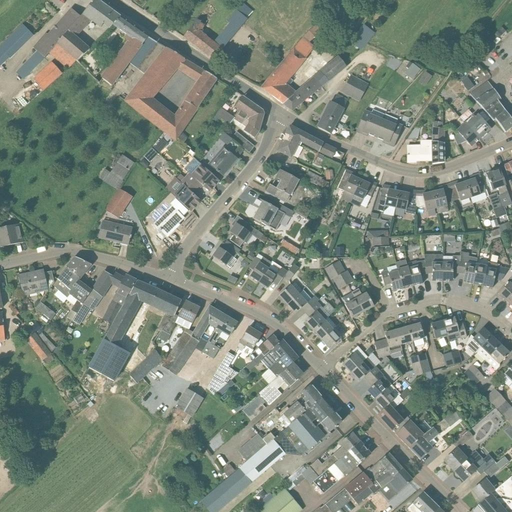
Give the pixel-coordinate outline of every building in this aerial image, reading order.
[(93,0),(80,17),(70,8),(47,34),(46,33),(33,47),(36,51),(43,57),(49,50),(67,66),(74,58),(77,61),(88,50),(86,48),(75,38),(92,17),(109,31),(114,26),(120,18),(96,0),(93,0)] [(213,61),(251,11),(243,4),(237,11),(236,10),(227,21),(229,24),(213,42),(204,54),(213,61)] [(127,42),(100,78),(103,80),(112,87),(129,64),(148,38),(148,37),(136,29),(126,22),(120,18),(114,25),(120,30),(126,34),(131,37),(130,39),(127,42)] [(192,27),(189,30),(183,38),(191,44),(200,32),(205,25),(196,18),(191,26),(192,27)] [(34,36),(28,30),(22,25),(0,46),(0,67),(9,58),(10,60),(22,48),(34,36)] [(315,25),(302,38),(308,44),(322,31),(315,25)] [(366,26),(355,38),(351,42),(360,50),(365,44),(374,33),(366,26)] [(495,34),(487,40),(491,44),(493,42),(498,37),(500,35),(497,31),(495,34)] [(200,32),(191,44),(199,50),(209,39),(200,32)] [(327,52),(335,42),(328,37),(321,48),(327,52)] [(148,38),(129,64),(137,69),(157,43),(156,43),(148,38)] [(262,88),(282,104),(294,94),(286,88),(287,86),(286,85),(306,59),(305,59),(310,52),(306,49),(308,46),(300,40),(299,42),(298,42),(262,88)] [(184,60),(169,51),(166,49),(157,43),(137,69),(144,75),(123,102),(175,142),(178,139),(182,133),(197,109),(216,79),(205,72),(205,73),(198,83),(197,82),(174,115),(153,99),(177,70),(187,76),(194,66),(184,60)] [(23,78),(43,57),(36,51),(16,72),(23,78)] [(339,59),(321,73),(330,80),(346,67),(344,65),(339,59)] [(51,62),(33,79),(43,91),(62,74),(51,62)] [(412,64),(405,72),(413,78),(420,70),(412,64)] [(292,111),(330,80),(321,73),(295,94),(294,94),(282,104),(292,111)] [(426,73),(421,80),(426,84),(431,77),(426,73)] [(352,76),(343,94),(359,103),(368,85),(352,76)] [(468,90),(475,85),(468,76),(462,80),(468,90)] [(488,83),(470,95),(478,104),(494,92),(493,89),(492,89),(492,88),(488,83)] [(494,92),(478,104),(485,111),(498,102),(500,100),(494,92)] [(332,103),(330,102),(322,118),(335,125),(347,100),(336,94),(332,103)] [(240,110),(234,118),(221,109),(216,116),(229,125),(234,119),(241,125),(255,106),(242,97),(236,106),(240,110)] [(498,102),(485,111),(494,122),(495,120),(496,121),(506,114),(498,102)] [(254,139),(258,132),(263,115),(262,111),(255,106),(241,125),(246,129),(245,131),(254,139)] [(364,110),(358,128),(364,130),(362,135),(367,137),(368,135),(373,137),(375,138),(382,120),(371,115),(371,113),(364,110)] [(511,121),(506,114),(496,121),(504,133),(511,127),(511,121)] [(464,124),(479,140),(491,130),(477,115),(474,118),(473,116),(464,124)] [(317,128),(330,135),(335,125),(322,118),(317,128)] [(382,120),(375,138),(383,141),(382,143),(387,145),(389,141),(395,143),(403,126),(396,123),(395,125),(382,120)] [(458,134),(454,138),(457,146),(466,142),(471,148),(479,140),(464,124),(456,131),(458,134)] [(289,127),(277,151),(286,156),(291,158),(299,143),(332,159),(336,150),(332,148),(322,144),(312,139),(306,135),(289,127)] [(417,139),(420,129),(414,128),(406,139),(413,139),(413,142),(416,142),(416,139),(417,139)] [(432,128),(431,141),(432,141),(432,161),(432,165),(444,163),(444,144),(443,144),(444,129),(442,129),(433,128),(432,128)] [(237,142),(242,146),(247,141),(236,132),(232,138),(237,142)] [(182,133),(178,139),(184,144),(188,138),(182,133)] [(155,143),(160,150),(169,143),(164,136),(155,143)] [(420,145),(407,146),(407,163),(415,162),(415,160),(421,160),(421,162),(432,161),(432,141),(431,141),(420,141),(420,145)] [(151,163),(161,154),(153,146),(144,155),(151,163)] [(208,165),(223,177),(225,179),(233,170),(230,168),(237,159),(223,147),(208,165)] [(238,158),(243,151),(244,151),(239,148),(234,155),(238,158)] [(511,162),(503,167),(511,186),(511,149),(511,150),(511,162)] [(193,158),(195,159),(199,163),(202,160),(196,155),(193,158)] [(122,181),(134,164),(122,156),(110,173),(104,170),(99,179),(118,191),(124,182),(122,181)] [(194,159),(184,169),(185,170),(190,175),(186,179),(185,179),(199,192),(199,191),(201,190),(203,187),(209,193),(219,182),(202,166),(199,163),(195,159),(194,159)] [(266,192),(286,203),(289,196),(290,196),(298,181),(280,170),(275,178),(281,181),(277,189),(269,185),(266,192)] [(339,185),(337,189),(343,192),(340,199),(349,203),(360,180),(354,177),(350,176),(352,173),(346,170),(339,185)] [(499,171),(486,175),(491,189),(492,191),(498,189),(500,196),(497,197),(502,208),(503,207),(504,208),(511,205),(507,193),(499,171)] [(321,180),(322,179),(307,172),(304,179),(326,190),(329,183),(321,180)] [(480,195),(486,193),(479,174),(474,176),(475,179),(464,183),(469,199),(480,196),(480,195)] [(175,178),(165,189),(173,197),(191,213),(201,202),(195,196),(199,192),(185,179),(185,180),(181,184),(176,179),(175,178)] [(360,180),(349,203),(359,208),(363,201),(365,195),(370,198),(377,185),(371,182),(370,185),(360,180)] [(454,183),(448,185),(453,201),(458,199),(459,202),(469,199),(464,183),(458,185),(455,186),(454,183)] [(436,192),(431,193),(434,209),(436,209),(438,215),(448,212),(446,204),(451,202),(453,201),(448,185),(446,186),(442,187),(439,188),(439,191),(436,192)] [(383,186),(377,211),(384,212),(388,208),(394,210),(398,192),(388,190),(389,187),(383,186)] [(132,197),(119,189),(106,212),(118,219),(132,197)] [(398,192),(394,210),(405,212),(404,214),(415,216),(415,209),(415,208),(415,192),(409,191),(409,194),(405,194),(398,192)] [(415,192),(415,208),(424,208),(425,211),(434,209),(431,193),(426,194),(422,195),(421,192),(415,192)] [(488,197),(496,219),(506,215),(504,208),(503,207),(502,208),(497,197),(496,194),(488,197)] [(257,199),(253,206),(258,209),(253,219),(262,224),(268,227),(275,231),(284,215),(291,218),(294,213),(282,207),(270,200),(268,204),(257,199)] [(298,205),(294,212),(307,218),(310,211),(298,205)] [(165,237),(184,219),(172,206),(152,225),(157,230),(156,231),(159,233),(160,232),(165,237)] [(98,238),(128,245),(130,239),(131,236),(132,229),(102,222),(98,238)] [(19,224),(0,228),(0,247),(0,248),(10,246),(23,243),(22,241),(20,231),(19,224)] [(233,227),(229,233),(233,235),(230,241),(239,247),(243,242),(246,245),(252,236),(254,237),(258,232),(248,225),(249,225),(247,224),(244,228),(236,224),(233,227)] [(499,229),(491,232),(493,238),(501,235),(499,229)] [(279,245),(278,247),(294,257),(300,249),(300,248),(284,238),(283,239),(279,245)] [(372,246),(388,246),(388,238),(372,238),(372,246)] [(216,251),(212,257),(220,262),(221,263),(223,264),(226,266),(227,264),(231,267),(232,268),(243,276),(251,263),(248,261),(247,260),(240,255),(237,254),(220,241),(216,246),(214,249),(216,251)] [(343,248),(335,248),(335,257),(344,257),(343,248)] [(473,283),(476,265),(477,259),(468,257),(468,254),(460,253),(460,257),(458,275),(463,275),(462,282),(473,285),(473,283)] [(432,255),(432,261),(423,262),(425,275),(430,274),(432,282),(442,282),(442,264),(442,255),(432,255)] [(255,258),(249,268),(254,271),(249,277),(258,283),(268,269),(272,263),(271,263),(263,257),(260,261),(255,258)] [(442,264),(442,282),(452,282),(453,274),(458,275),(460,257),(452,257),(442,257),(442,264)] [(74,276),(66,286),(68,288),(71,285),(75,278),(78,274),(82,276),(90,266),(75,258),(65,269),(74,276)] [(398,273),(403,288),(412,285),(406,264),(405,261),(395,263),(398,273)] [(406,264),(412,285),(412,287),(422,284),(420,276),(425,275),(423,262),(416,263),(416,261),(406,264)] [(283,278),(288,272),(281,268),(272,262),(271,263),(272,263),(268,269),(258,283),(267,289),(272,282),(277,286),(283,278)] [(326,268),(329,274),(342,267),(339,262),(326,268)] [(507,270),(497,267),(497,265),(487,263),(486,267),(482,285),(482,287),(492,289),(494,279),(501,281),(507,270)] [(288,272),(283,278),(288,282),(289,282),(298,269),(293,265),(288,272)] [(486,267),(476,265),(473,283),(482,285),(486,267)] [(332,279),(334,278),(345,272),(342,267),(329,274),(332,279)] [(65,269),(57,280),(60,282),(54,288),(67,299),(70,295),(71,295),(76,288),(71,285),(68,288),(66,286),(74,276),(65,269)] [(345,272),(334,278),(337,284),(350,277),(347,271),(345,272)] [(27,275),(18,276),(23,297),(34,294),(34,291),(47,288),(48,292),(54,283),(51,272),(44,274),(44,273),(31,276),(27,277),(27,275)] [(103,272),(92,290),(93,291),(101,298),(110,284),(114,278),(104,272),(103,272)] [(387,272),(381,274),(384,286),(390,284),(393,292),(403,289),(403,288),(398,273),(388,275),(387,272)] [(75,278),(71,285),(76,288),(71,295),(78,300),(74,306),(71,311),(77,315),(79,311),(83,305),(83,304),(92,290),(90,289),(78,280),(82,276),(78,274),(75,278)] [(113,301),(106,313),(115,317),(115,316),(118,312),(122,306),(135,281),(125,276),(118,289),(112,300),(113,301)] [(353,283),(350,277),(337,284),(340,289),(353,283)] [(105,338),(104,340),(117,348),(118,346),(142,302),(150,287),(136,281),(122,306),(119,313),(116,317),(112,325),(105,338)] [(507,303),(511,297),(511,285),(509,283),(498,294),(507,303)] [(290,286),(279,296),(287,305),(298,295),(297,294),(291,287),(290,286)] [(358,289),(352,293),(356,299),(363,313),(374,307),(366,294),(362,296),(358,289)] [(157,290),(149,306),(152,308),(165,314),(158,330),(160,331),(161,331),(162,332),(172,317),(173,318),(175,315),(181,302),(161,292),(158,290),(157,290)] [(352,293),(341,298),(352,319),(363,313),(356,299),(352,293)] [(307,304),(298,295),(287,305),(295,314),(301,309),(305,313),(317,302),(313,298),(307,304)] [(35,308),(51,321),(55,315),(40,302),(35,308)] [(199,308),(186,302),(179,316),(191,323),(199,308)] [(309,318),(305,322),(312,331),(324,321),(329,316),(321,307),(317,302),(305,313),(309,318)] [(179,340),(163,367),(177,375),(193,348),(201,353),(207,342),(206,341),(201,338),(208,325),(214,329),(222,315),(209,307),(193,333),(192,332),(188,331),(185,329),(179,340)] [(161,331),(157,339),(166,343),(170,335),(178,317),(175,315),(173,318),(172,317),(162,332),(161,331)] [(207,342),(201,353),(213,360),(219,349),(213,346),(221,332),(229,336),(237,323),(222,315),(214,329),(206,341),(207,342)] [(454,318),(443,322),(447,337),(448,342),(456,340),(454,335),(458,333),(460,340),(466,338),(462,323),(456,324),(454,318)] [(324,321),(312,331),(321,340),(332,330),(324,321)] [(443,322),(431,325),(435,340),(447,337),(443,322)] [(37,338),(41,335),(45,329),(43,328),(40,331),(35,324),(29,329),(34,334),(37,338)] [(420,324),(408,327),(412,342),(413,342),(415,347),(424,345),(422,339),(424,339),(420,324)] [(332,330),(321,340),(329,350),(341,339),(343,341),(348,336),(349,336),(338,325),(332,330)] [(408,327),(396,331),(400,345),(412,342),(408,327)] [(254,346),(260,335),(248,328),(237,347),(242,350),(245,346),(252,350),(254,346)] [(471,336),(466,345),(475,354),(476,353),(481,348),(491,336),(483,328),(473,338),(471,336)] [(23,335),(27,340),(33,334),(29,329),(23,335)] [(386,340),(380,342),(384,357),(402,351),(400,345),(396,331),(384,334),(386,340)] [(27,340),(26,341),(42,361),(51,354),(50,354),(37,338),(34,334),(33,334),(27,340)] [(55,350),(41,335),(37,338),(50,354),(55,350)] [(261,353),(264,357),(278,345),(279,343),(273,336),(258,349),(261,353)] [(476,353),(485,361),(500,345),(491,336),(481,348),(476,353)] [(114,382),(129,354),(103,340),(88,367),(89,367),(114,382)] [(261,353),(252,361),(256,365),(260,361),(268,370),(276,363),(276,364),(278,361),(277,360),(281,356),(283,357),(290,350),(282,341),(279,343),(278,345),(264,357),(261,353)] [(380,342),(374,343),(379,358),(384,357),(380,342)] [(57,348),(53,353),(57,355),(64,346),(61,343),(57,348)] [(496,371),(500,367),(498,365),(509,354),(500,345),(485,361),(496,371)] [(353,354),(342,364),(351,374),(362,363),(367,358),(357,347),(352,352),(354,354),(353,354)] [(370,348),(365,352),(369,356),(374,352),(370,348)] [(155,350),(129,375),(138,384),(142,381),(161,363),(155,350)] [(283,372),(292,363),(292,364),(298,359),(290,350),(283,357),(281,356),(277,360),(278,361),(276,364),(276,363),(268,370),(276,378),(283,372)] [(458,351),(443,355),(442,356),(444,362),(460,357),(458,351)] [(228,353),(207,389),(213,395),(227,384),(229,380),(226,379),(232,370),(227,367),(234,357),(228,353)] [(427,360),(425,355),(425,354),(409,359),(411,364),(427,360)] [(460,357),(444,362),(446,368),(462,363),(460,357)] [(375,367),(367,359),(362,363),(351,374),(359,382),(363,378),(368,383),(379,372),(380,371),(376,366),(375,367)] [(427,360),(411,364),(412,370),(428,366),(427,360)] [(276,378),(258,394),(269,406),(281,395),(290,387),(289,387),(302,375),(292,364),(292,363),(283,372),(276,378)] [(467,370),(479,382),(483,377),(472,365),(467,370)] [(511,365),(503,376),(511,383),(511,382),(511,365)] [(428,366),(412,370),(414,377),(430,372),(428,366)] [(463,374),(474,386),(479,382),(467,370),(463,374)] [(372,387),(367,391),(375,401),(391,385),(383,377),(384,376),(379,372),(368,383),(372,387)] [(302,400),(298,403),(297,403),(283,415),(290,423),(301,414),(321,397),(310,385),(298,395),(302,400)] [(375,401),(384,410),(398,395),(399,396),(400,395),(391,385),(375,401)] [(192,418),(203,398),(187,389),(176,408),(191,417),(192,418)] [(384,410),(377,415),(392,431),(403,421),(393,410),(403,401),(410,394),(406,389),(400,395),(399,396),(398,395),(384,410)] [(506,402),(494,390),(490,394),(501,406),(506,402)] [(501,406),(490,394),(485,398),(496,410),(501,406)] [(291,425),(302,438),(314,426),(315,427),(334,411),(321,397),(301,414),(290,423),(291,425)] [(508,404),(499,413),(502,416),(511,427),(511,417),(506,412),(511,407),(508,404)] [(432,448),(428,444),(439,435),(449,427),(450,428),(462,418),(456,409),(427,433),(425,435),(408,449),(420,460),(432,448)] [(422,422),(429,416),(423,409),(416,416),(422,422)] [(342,422),(334,411),(315,427),(326,438),(326,439),(331,435),(329,432),(342,422)] [(187,425),(191,417),(187,415),(183,423),(187,425)] [(395,435),(408,449),(425,435),(427,433),(419,424),(415,428),(409,422),(395,435)] [(314,426),(302,438),(291,425),(275,439),(274,437),(266,444),(251,458),(199,502),(207,511),(217,511),(224,507),(285,453),(280,448),(287,441),(301,457),(321,441),(322,442),(326,438),(315,427),(314,426)] [(473,437),(468,431),(454,443),(459,448),(473,437)] [(270,433),(262,440),(266,444),(274,437),(270,433)] [(317,460),(310,466),(321,478),(331,470),(361,444),(352,433),(338,445),(341,448),(322,465),(317,460)] [(251,458),(266,444),(262,440),(258,434),(242,447),(251,458)] [(370,455),(361,444),(331,470),(340,480),(370,455)] [(483,447),(478,451),(484,457),(489,452),(483,447)] [(458,449),(444,461),(448,465),(452,470),(454,472),(466,460),(467,459),(458,449)] [(374,471),(380,477),(396,463),(388,454),(370,470),(369,468),(365,472),(369,476),(374,471)] [(466,460),(454,472),(455,473),(459,478),(463,482),(476,470),(481,476),(484,473),(495,463),(488,455),(480,462),(478,464),(470,456),(467,459),(466,460)] [(504,458),(497,465),(501,469),(508,462),(507,461),(505,458),(504,458)] [(386,482),(401,469),(396,463),(380,477),(377,479),(383,486),(387,483),(386,482)] [(222,470),(227,477),(234,471),(229,465),(222,470)] [(314,484),(321,478),(310,466),(308,467),(309,468),(293,481),(288,486),(287,485),(274,497),(261,508),(256,511),(278,511),(293,500),(287,493),(295,486),(295,487),(305,479),(310,484),(313,482),(314,484)] [(392,488),(383,496),(388,501),(411,481),(401,469),(386,482),(387,483),(392,488)] [(314,484),(323,495),(340,480),(331,470),(321,478),(314,484)] [(378,490),(383,486),(377,479),(380,477),(374,471),(369,476),(365,472),(360,476),(370,487),(373,491),(375,493),(379,490),(378,490)] [(344,489),(352,499),(353,500),(370,487),(360,476),(344,489)] [(495,490),(494,491),(481,502),(478,505),(483,511),(511,511),(511,476),(511,477),(495,490)] [(484,480),(472,491),(476,495),(475,496),(479,501),(480,500),(481,502),(494,491),(495,490),(485,479),(485,480),(484,480)] [(373,495),(375,493),(373,491),(370,487),(353,500),(358,506),(372,494),(373,495)] [(321,509),(323,511),(329,511),(330,511),(336,511),(352,499),(344,489),(321,509)] [(258,504),(261,508),(274,497),(270,493),(258,504)] [(406,509),(409,511),(414,511),(429,499),(423,493),(406,509)] [(433,511),(438,508),(429,499),(414,511),(433,511)] [(299,511),(302,510),(296,503),(293,500),(278,511),(299,511)]
